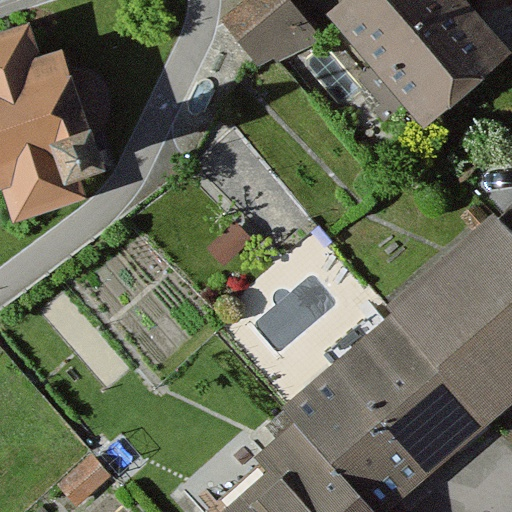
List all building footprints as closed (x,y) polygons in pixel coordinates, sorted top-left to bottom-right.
[(303,0),(234,0),(223,9),(266,65),(321,24),(303,0)] [(498,49),(458,0),(374,0),(347,23),(420,113),(498,49)] [(104,95),(70,64),(39,74),(26,34),(0,42),(0,175),(2,175),(14,213),(78,193),(71,171),(101,162),(104,95)] [(511,421),(511,216),(508,212),(399,311),(409,318),(503,429),(511,421)] [(403,511),(503,429),(409,318),(297,411),(308,423),(382,511),(403,511)] [(382,511),(308,423),(266,461),(282,479),(244,511),(382,511)]
